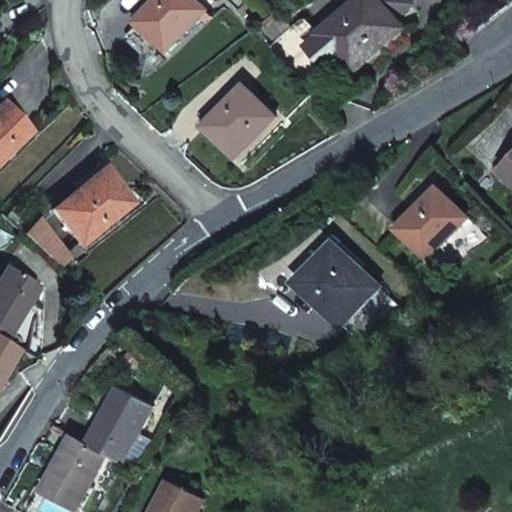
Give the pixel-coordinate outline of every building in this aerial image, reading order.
[(139,22),(167,48),(206,11),(195,0),(161,0),(139,22)] [(271,49),(309,87),(341,57),(349,65),(375,40),(378,42),(399,23),(390,13),(404,0),(350,0),(342,8),(346,11),(317,37),(302,21),(271,49)] [(207,125),(237,156),(277,118),(248,88),(207,125)] [(0,156),(27,130),(0,103),(0,156)] [(77,188),(75,186),(52,204),(81,242),(132,203),(105,167),(77,188)] [(402,228),(431,257),(471,216),(442,186),(402,228)] [(38,218),(21,235),(28,241),(53,264),(65,253),(38,218)] [(364,346),(403,308),(375,280),(340,243),(319,264),(323,268),(303,288),(343,330),(346,328),(364,346)] [(5,265),(0,273),(0,340),(7,345),(39,284),(5,265)] [(0,382),(18,351),(7,345),(0,340),(0,382)] [(108,450),(125,460),(155,404),(122,385),(92,442),(108,450)] [(108,450),(92,442),(74,432),(44,489),(78,507),(108,450)] [(198,511),(206,499),(172,480),(154,511),(198,511)]
